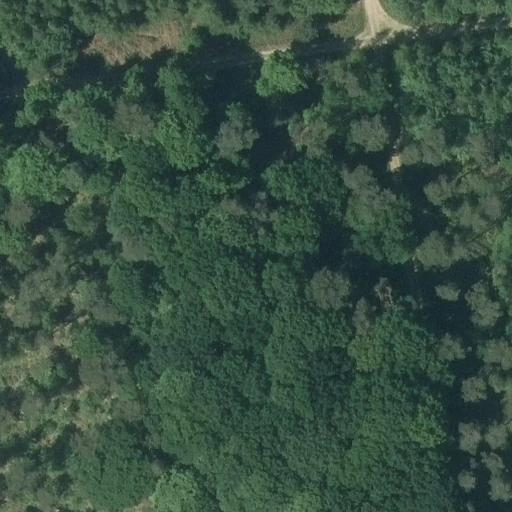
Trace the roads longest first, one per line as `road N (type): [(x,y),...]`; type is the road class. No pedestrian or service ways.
road 1 (track): [(373,42),(442,511)]
road 2 (track): [(0,99),(373,42)]
road 3 (track): [(373,42),(511,20)]
